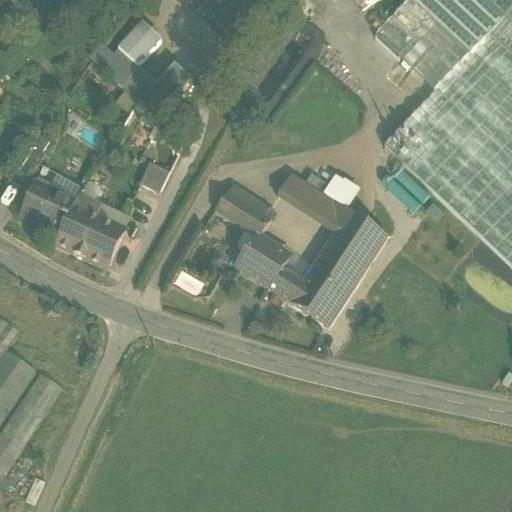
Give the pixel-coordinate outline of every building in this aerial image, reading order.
[(0,0),(0,68),(34,22),(7,0),(0,0)] [(186,0),(233,44),(258,18),(240,2),(240,1),(239,0),(186,0)] [(511,16),(511,0),(402,0),(468,63),(490,39),(511,16)] [(511,16),(490,39),(511,60),(511,16)] [(161,48),(142,30),(118,57),(137,74),(161,48)] [(511,60),(490,39),(468,63),(436,96),(511,168),(511,60)] [(137,74),(118,57),(112,63),(107,58),(100,53),(91,65),(157,125),(173,108),(137,74)] [(511,168),(436,96),(383,152),(511,274),(511,168)] [(184,150),(161,129),(143,166),(149,169),(169,179),(184,150)] [(160,199),(169,179),(149,169),(140,189),(160,199)] [(329,191),(310,179),(304,189),(323,200),(329,191)] [(350,219),(291,181),(279,199),(337,237),(350,219)] [(248,200),(232,190),(226,199),(242,209),(248,200)] [(52,202),(33,193),(19,223),(59,241),(60,241),(75,209),(53,198),(52,202)] [(242,209),(226,199),(214,217),(244,237),(258,246),(270,227),(263,222),(242,209)] [(269,213),(248,200),(242,209),(263,222),(269,213)] [(95,209),(79,201),(75,207),(75,209),(60,241),(59,241),(54,252),(106,276),(124,236),(94,222),(97,215),(95,209)] [(94,222),(124,236),(130,225),(95,209),(97,215),(94,222)] [(337,237),(306,284),(347,309),(389,244),(350,219),(337,237)] [(258,246),(244,237),(238,246),(237,254),(245,258),(236,273),(290,307),(303,289),(284,276),(290,267),(258,246)] [(175,287),(198,298),(203,286),(180,276),(175,287)] [(347,309),(306,284),(303,289),(290,307),(332,333),(347,309)] [(0,359),(16,336),(0,325),(0,359)] [(5,356),(0,364),(0,428),(35,377),(5,356)] [(40,381),(0,439),(0,487),(62,396),(40,381)]
